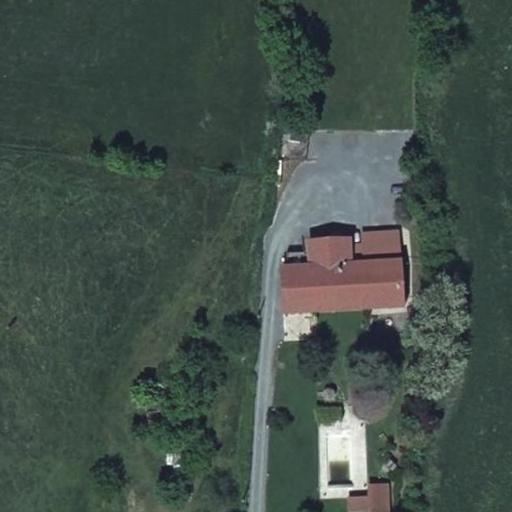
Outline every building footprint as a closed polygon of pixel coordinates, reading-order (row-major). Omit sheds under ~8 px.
[(349,267),(400,264),(398,235),(363,238),(364,254),(349,254),(349,267)] [(348,240),(309,243),(310,252),(287,254),(288,269),(283,270),(285,312),(316,310),(403,304),(400,264),(349,267),(349,254),(348,240)] [(333,388),(329,387),(325,388),(323,391),(322,394),(323,398),(326,401),(330,402),(333,401),(337,398),(337,394),(336,390),(333,388)] [(372,501),(372,511),(385,511),(384,489),(371,490),(372,501)] [(372,511),(372,501),(352,502),(351,511),(372,511)]
